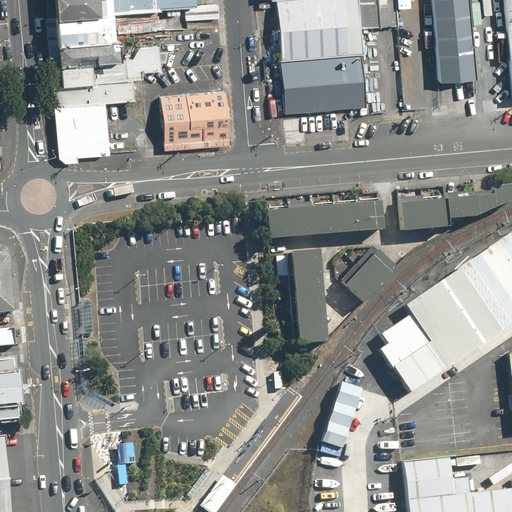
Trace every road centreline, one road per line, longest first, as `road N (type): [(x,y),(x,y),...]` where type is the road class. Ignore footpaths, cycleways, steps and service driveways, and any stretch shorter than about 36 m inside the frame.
road 1 (tertiary): [(511,148),(251,170)]
road 2 (tertiary): [(66,511),(47,292)]
road 3 (tertiary): [(60,177),(206,163),(246,171)]
road 4 (tertiary): [(246,171),(120,191),(64,211)]
road 5 (unclassified): [(237,0),(251,170)]
road 6 (tertiary): [(20,174),(22,14)]
road 7 (tertiary): [(22,14),(46,168)]
